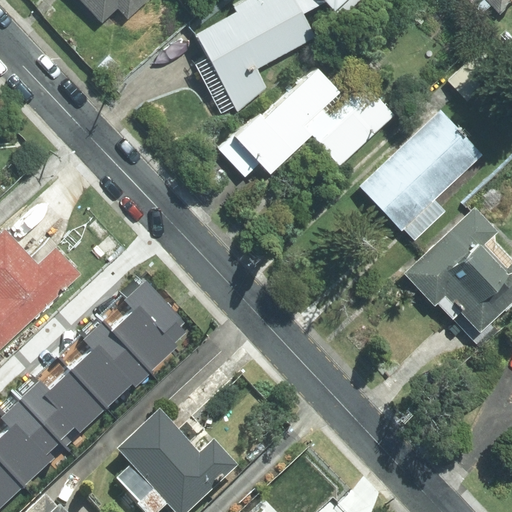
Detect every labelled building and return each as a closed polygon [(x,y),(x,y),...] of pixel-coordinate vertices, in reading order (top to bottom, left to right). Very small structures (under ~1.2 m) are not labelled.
[(68,0),(83,15),(98,0),(68,0)] [(131,63),(173,22),(151,0),(111,0),(89,22),(131,63)] [(253,0),(197,30),(211,59),(199,65),(222,110),(266,89),(252,64),(314,33),(302,9),(315,0),(253,0)] [(488,0),(498,9),(507,0),(488,0)] [(491,133),(511,112),(511,70),(492,50),(449,92),(491,133)] [(357,102),(316,61),(239,137),(271,169),(312,128),(341,158),(392,108),(372,88),(357,102)] [(440,180),(482,139),(441,97),(399,139),(440,180)] [(391,227),(433,185),(391,144),(349,185),(391,227)] [(342,274),(384,232),(343,191),(301,232),(342,274)] [(511,300),(511,244),(472,205),(403,273),(433,303),(443,293),(481,331),(511,300)] [(37,263),(3,225),(0,227),(0,341),(76,272),(54,247),(37,263)] [(94,306),(144,358),(169,334),(166,331),(184,315),(137,266),(94,306)] [(127,374),(144,358),(94,306),(53,346),(98,394),(123,371),(127,374)] [(72,418),(98,394),(53,346),(12,384),(61,436),(75,422),(72,418)] [(45,451),(61,436),(12,384),(0,395),(0,453),(16,471),(41,447),(45,451)] [(157,412),(116,451),(173,511),(186,511),(235,467),(211,442),(198,454),(157,412)] [(0,485),(16,471),(0,453),(0,485)] [(27,511),(60,511),(45,496),(27,511)]
